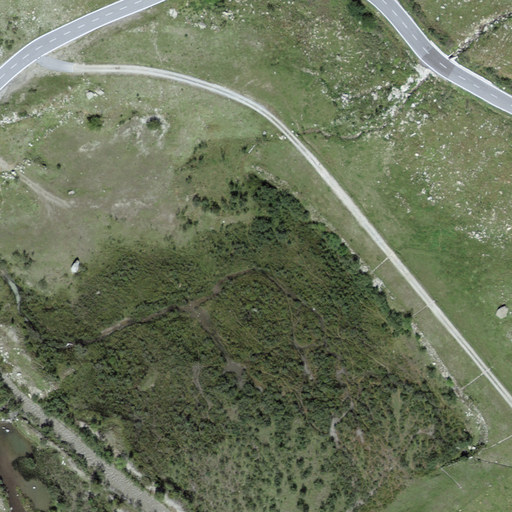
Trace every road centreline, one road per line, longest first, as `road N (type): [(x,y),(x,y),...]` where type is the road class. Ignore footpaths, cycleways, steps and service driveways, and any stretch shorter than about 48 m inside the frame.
road 1 (track): [(30,51),(53,64),(169,75),(234,95),(275,120),(511,404)]
road 2 (secondary): [(511,105),(434,59),(381,0)]
road 3 (secondary): [(141,0),(30,51),(0,77)]
